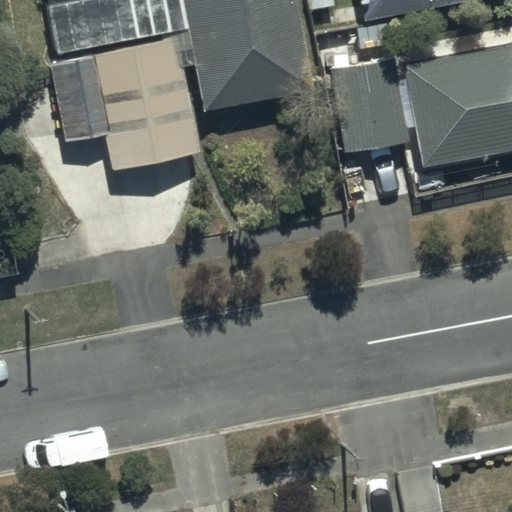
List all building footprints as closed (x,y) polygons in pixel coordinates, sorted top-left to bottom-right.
[(300,0),(64,0),(51,2),(60,48),(189,24),(204,107),(316,86),(300,0)] [(358,0),(361,15),(438,0),(358,0)] [(177,33),(53,57),(69,137),(105,130),(112,165),(200,148),(177,33)] [(511,51),(397,75),(417,177),(511,158),(511,51)] [(405,152),(391,70),(326,81),(340,164),(405,152)]
